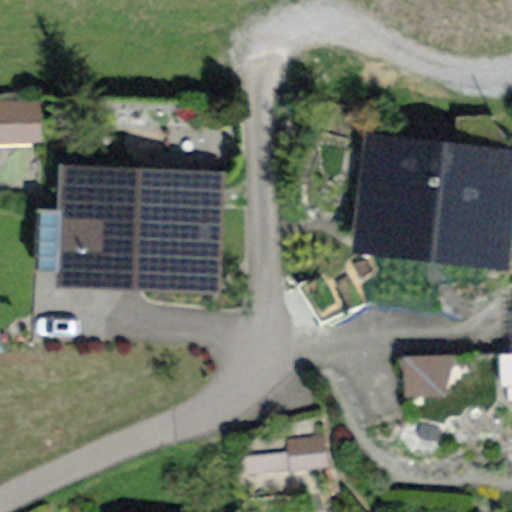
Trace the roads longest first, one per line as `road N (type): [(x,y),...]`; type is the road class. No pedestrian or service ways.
road 1 (track): [(261,169),(264,59),(289,29),(320,23),(466,76),(511,73)]
road 2 (residential): [(0,502),(115,448),(222,411),(274,349)]
